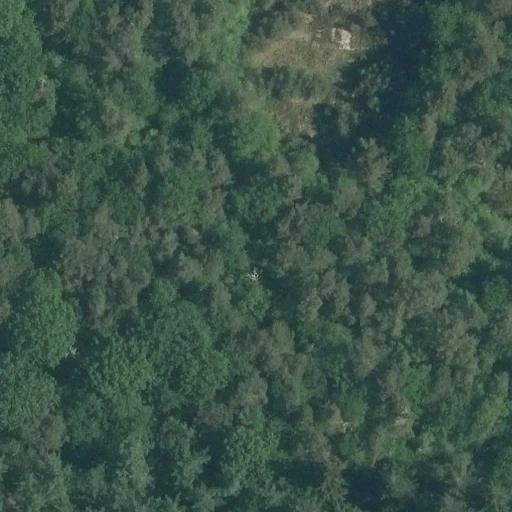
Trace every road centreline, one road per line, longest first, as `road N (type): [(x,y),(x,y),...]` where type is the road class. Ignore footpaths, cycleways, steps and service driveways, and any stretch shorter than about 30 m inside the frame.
road 1 (track): [(0,73),(79,221),(198,362),(235,446),(235,494)]
road 2 (track): [(235,494),(511,511)]
